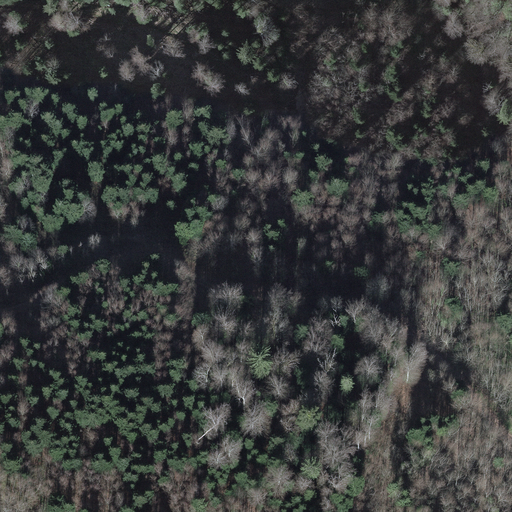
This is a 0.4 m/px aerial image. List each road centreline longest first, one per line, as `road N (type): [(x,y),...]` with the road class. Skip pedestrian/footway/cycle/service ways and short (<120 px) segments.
road 1 (track): [(0,307),(107,260),(167,253),(229,286),(335,301),(400,324),(458,369),(511,427)]
road 2 (track): [(0,1),(140,15),(198,44),(257,91)]
road 3 (track): [(0,267),(131,237),(153,251)]
